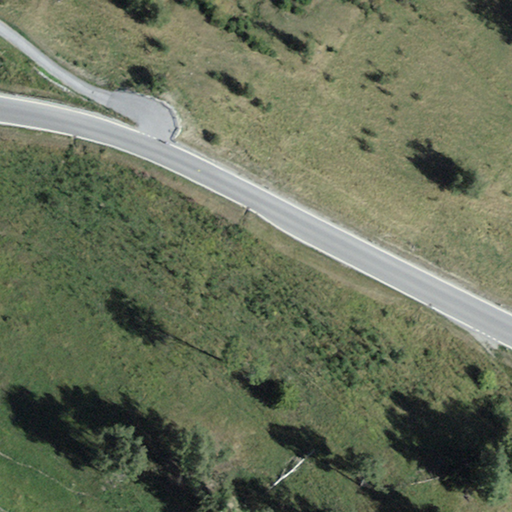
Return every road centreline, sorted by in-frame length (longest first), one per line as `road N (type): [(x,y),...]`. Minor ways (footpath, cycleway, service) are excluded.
road 1 (tertiary): [(511,325),(191,164),(153,153)]
road 2 (residential): [(153,153),(139,117),(0,51)]
road 3 (tertiary): [(153,153),(0,113)]
